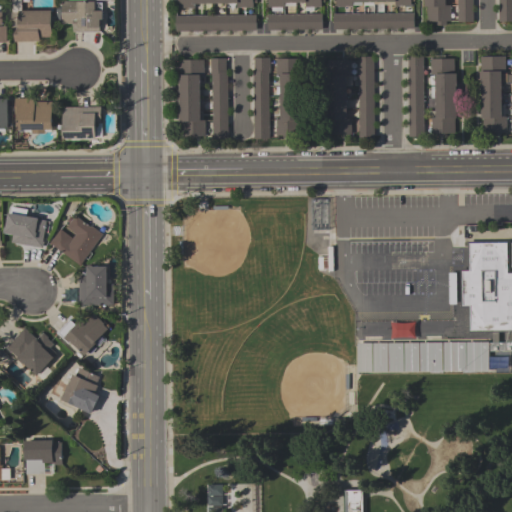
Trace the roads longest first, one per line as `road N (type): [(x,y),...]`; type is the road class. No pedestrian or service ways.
road 1 (tertiary): [(145,176),(511,167)]
road 2 (residential): [(241,45),(511,44)]
road 3 (tertiary): [(146,505),(145,299)]
road 4 (residential): [(0,507),(146,505)]
road 5 (tertiary): [(0,176),(145,176)]
road 6 (residential): [(390,169),(389,44)]
road 7 (tertiary): [(145,299),(145,176)]
